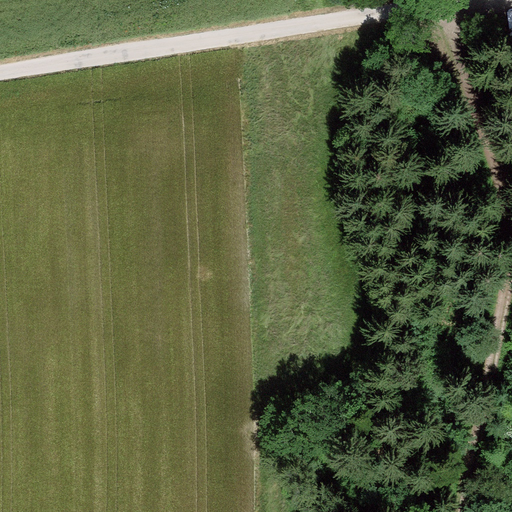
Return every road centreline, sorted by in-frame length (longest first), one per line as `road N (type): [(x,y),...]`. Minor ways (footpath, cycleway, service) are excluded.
road 1 (track): [(435,0),(502,179),(496,320),(456,511)]
road 2 (track): [(0,71),(475,0)]
